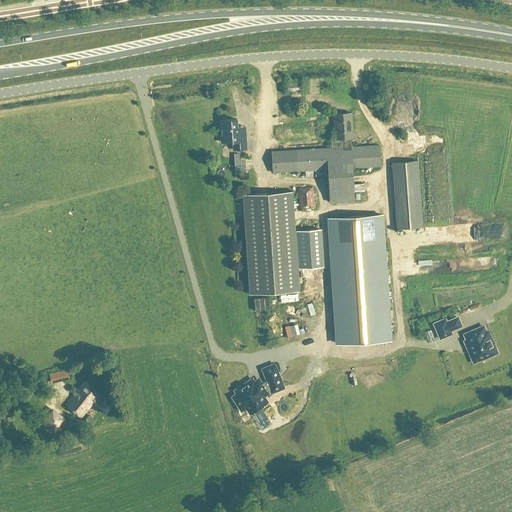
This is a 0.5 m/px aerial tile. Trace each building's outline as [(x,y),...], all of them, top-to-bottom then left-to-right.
[(301,79),(287,80),(288,90),(302,89),(301,79)] [(354,192),(364,192),(364,184),(353,184),(352,168),(381,166),(379,145),(351,147),(350,139),(352,138),(351,113),(334,114),(336,139),(331,140),(332,148),(271,152),(273,174),(328,170),(330,203),(354,201),(354,192)] [(236,120),(219,121),(221,142),(232,141),(233,150),(246,150),(244,127),(237,128),(236,120)] [(245,171),(244,159),(239,159),(239,154),(234,154),(234,172),(245,171)] [(417,161),(392,163),(397,228),(422,226),(417,161)] [(310,206),(310,208),(315,208),(313,187),(298,188),(300,209),(304,209),(304,207),(310,206)] [(249,295),(299,291),(292,192),(243,195),(249,295)] [(329,218),(337,344),(390,340),(381,215),(329,218)] [(269,297),(254,299),(255,312),(270,310),(269,297)] [(458,316),(446,322),(445,319),(434,324),(440,339),(451,334),(450,332),(462,327),(458,316)] [(487,337),(483,327),(464,334),(472,353),(470,354),(473,360),(477,361),(483,359),(482,357),(493,352),(490,344),(493,343),(489,336),(487,337)] [(105,372),(110,368),(104,362),(100,365),(105,372)] [(51,384),(71,379),(68,370),(49,375),(51,384)] [(253,382),(252,380),(235,391),(237,394),(233,397),(241,410),(246,407),(250,413),(260,407),(267,402),(263,397),(268,393),(267,391),(271,389),(272,392),(283,387),(277,373),(266,377),(267,380),(262,383),(259,378),(253,382)] [(101,402),(96,398),(100,394),(85,382),(66,406),(81,418),(92,404),(106,415),(115,404),(105,396),(101,402)] [(299,399),(295,406),(303,410),(307,403),(299,399)] [(9,411),(6,402),(0,404),(3,413),(9,411)] [(42,417),(57,430),(65,421),(49,409),(42,417)] [(85,420),(91,425),(95,420),(89,415),(85,420)]
